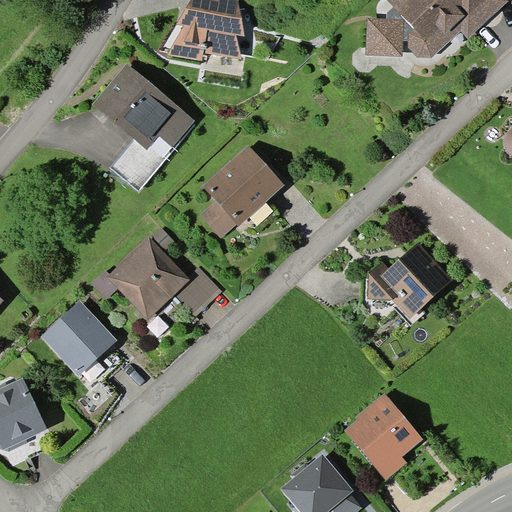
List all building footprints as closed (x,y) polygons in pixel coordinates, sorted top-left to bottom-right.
[(474,27),(500,3),(497,0),(403,0),(396,7),(418,31),(411,38),(411,48),(417,56),(427,56),(435,49),(435,39),(462,14),(474,27)] [(234,6),(214,3),(213,6),(193,3),(179,26),(186,27),(176,44),(198,48),(197,51),(234,58),(230,35),(239,36),(234,6)] [(125,74),(97,107),(143,146),(157,129),(171,141),(185,124),(125,74)] [(261,197),(276,184),(250,154),(248,156),(244,151),(233,161),(237,165),(206,193),(217,205),(203,217),(219,235),(239,217),(254,234),(276,214),(261,197)] [(163,248),(169,242),(160,232),(153,238),(163,248)] [(146,317),(182,282),(147,245),(110,279),(104,273),(92,284),(105,299),(117,287),(146,317)] [(412,315),(448,283),(415,248),(387,274),(380,266),(368,277),(368,280),(369,280),(367,300),(387,300),(387,301),(390,301),(395,296),(412,315)] [(203,295),(212,286),(197,270),(188,279),(203,295)] [(110,336),(78,302),(45,332),(77,366),(110,336)] [(0,395),(0,442),(6,445),(36,431),(38,425),(22,391),(15,388),(0,395)] [(379,469),(413,440),(384,405),(350,434),(379,469)] [(323,511),(351,490),(323,456),(284,488),(303,511),(323,511)]
